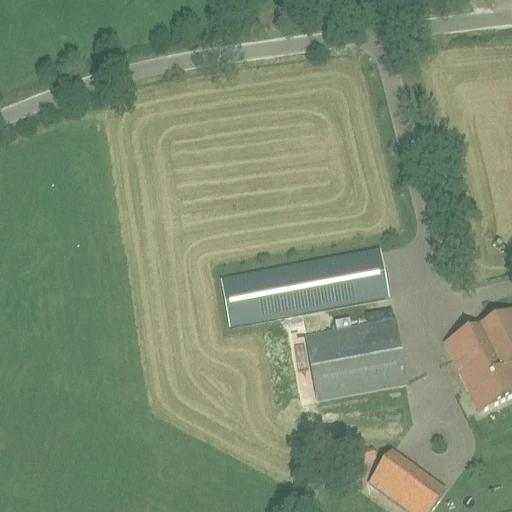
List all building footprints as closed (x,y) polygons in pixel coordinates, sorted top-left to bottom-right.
[(492,171),(503,169),(511,207),(511,149),(489,155),(492,171)] [(223,281),(232,328),(389,300),(381,253),(223,281)] [(511,365),(511,364),(511,363),(511,313),(445,346),(479,413),(511,396),(511,365)] [(395,325),(305,342),(316,403),(406,387),(395,325)] [(293,339),(278,343),(282,356),(297,352),(293,339)] [(437,408),(405,415),(422,488),(454,480),(437,408)] [(366,430),(383,482),(414,472),(396,420),(366,430)] [(410,511),(432,511),(442,500),(427,489),(410,511)]
